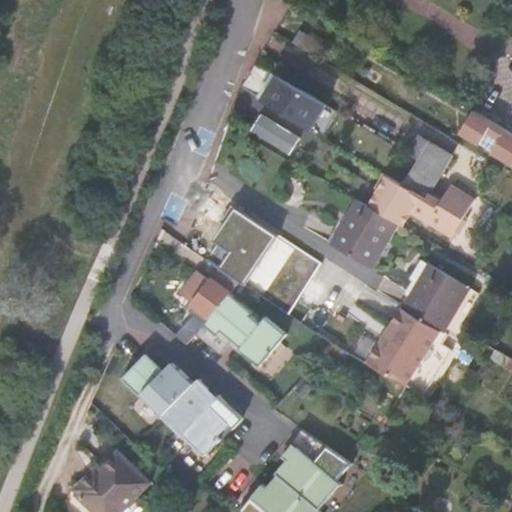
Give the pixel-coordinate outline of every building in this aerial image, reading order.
[(300,30),(293,41),(316,55),(323,44),(300,30)] [(259,98),(326,132),(340,105),(273,71),(259,98)] [(294,133),(287,129),(291,122),(291,121),(278,113),(277,114),(275,117),(262,109),(255,120),(249,131),(262,139),(276,147),(283,136),(289,140),(294,133)] [(387,140),(351,118),(341,135),(378,156),(387,140)] [(511,137),(504,132),(502,137),(495,148),(493,151),(511,162),(511,137)] [(420,159),(442,172),(452,155),(452,154),(420,135),(419,136),(409,152),(420,159)] [(399,162),(413,171),(420,159),(409,152),(406,151),(399,162)] [(413,171),(404,185),(421,195),(426,198),(429,193),(442,172),(420,159),(413,171)] [(388,175),(387,175),(378,190),(381,192),(373,207),(389,216),(401,223),(404,225),(412,212),(453,236),(455,233),(460,232),(466,222),(426,198),(421,195),(404,185),(388,175)] [(426,198),(466,222),(467,220),(466,215),(475,199),(452,185),(442,200),(429,193),(426,198)] [(370,205),(360,199),(333,243),(374,268),(401,223),(389,216),(373,207),(370,205)] [(232,201),(217,222),(245,240),(267,255),(282,233),(232,201)] [(245,240),(217,222),(212,230),(225,239),(219,249),(262,278),(274,260),(267,255),(245,240)] [(332,261),(329,259),(312,285),(323,292),(340,266),(332,261)] [(424,320),(444,333),(472,287),(430,263),(403,307),(424,320)] [(332,298),(349,272),(340,266),(323,292),(332,298)] [(221,268),(171,329),(190,344),(198,334),(199,333),(207,323),(212,317),(211,316),(241,281),(221,268)] [(255,311),(233,292),(212,317),(199,333),(212,344),(228,324),(238,332),(232,339),(242,347),(240,348),(244,352),(261,366),(288,334),(267,316),(261,322),(252,314),(255,311)] [(212,344),(199,333),(198,334),(222,354),(230,344),(242,354),(244,352),(240,348),(242,347),(232,339),(238,332),(228,324),(212,344)] [(348,333),(340,347),(387,374),(394,361),(376,349),(380,342),(371,336),(366,344),(348,333)] [(166,371),(174,363),(175,364),(176,363),(153,341),(144,350),(166,371)] [(166,371),(144,350),(133,364),(136,367),(124,379),(142,396),(144,394),(165,415),(196,383),(175,364),(174,363),(166,371)] [(200,379),(196,383),(165,415),(164,417),(184,436),(185,435),(207,456),(235,426),(213,406),(220,398),(210,388),(200,379)] [(244,418),(212,387),(210,388),(220,398),(213,406),(235,426),(244,418)] [(282,454),(284,456),(295,443),(315,460),(328,444),(304,428),(282,454)] [(278,473),(280,474),(322,509),(343,482),(339,479),(354,462),(328,444),(315,460),(295,443),(284,456),(289,460),(278,473)] [(96,477),(93,473),(78,489),(81,493),(79,495),(98,511),(124,511),(153,481),(120,451),(103,470),(96,477)] [(271,511),(322,511),(324,510),(322,509),(280,474),(269,487),(264,484),(253,497),(271,511)] [(262,482),(240,509),(243,511),(271,511),(253,497),(264,484),(262,482)]
